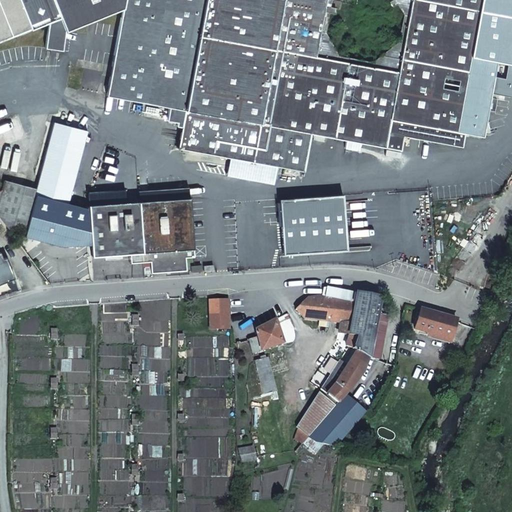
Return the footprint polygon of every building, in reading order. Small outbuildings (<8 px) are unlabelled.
[(0,0),(0,41),(48,23),(45,49),(62,51),(65,32),(122,9),(123,0),(0,0)] [(196,152),(216,0),(123,0),(122,9),(106,96),(168,108),(166,121),(176,123),(176,127),(181,128),(177,149),(196,152)] [(511,0),(216,0),(196,152),(228,158),(225,176),(272,185),(275,167),(302,172),(309,134),(345,140),(344,148),(358,151),(359,143),(400,150),(403,136),(461,147),(463,133),(481,137),(487,107),(490,93),(497,94),(511,96),(511,0)] [(490,93),(487,107),(494,108),(497,94),(490,93)] [(0,220),(8,231),(23,236),(36,189),(4,181),(1,191),(0,191),(0,220)] [(193,250),(189,199),(88,206),(89,216),(76,217),(78,243),(91,242),(92,257),(129,255),(130,263),(150,262),(150,273),(185,271),(184,257),(192,257),(192,250),(193,250)] [(378,309),(380,298),(356,293),(327,288),(325,289),(324,297),(332,299),(344,301),(354,303),(348,335),(348,336),(356,337),(352,350),(351,350),(354,352),(368,359),(378,361),(387,317),(386,316),(387,311),(378,309)] [(307,299),(295,311),(304,319),(315,320),(318,296),(307,299)] [(318,296),(315,320),(327,322),(332,299),(324,297),(320,296),(318,296)] [(332,299),(327,322),(340,324),(344,301),(332,299)] [(218,316),(218,301),(208,301),(208,316),(218,316)] [(344,301),(340,324),(339,334),(348,335),(354,303),(344,301)] [(450,340),(455,320),(420,310),(414,330),(450,340)] [(252,339),(256,353),(260,352),(282,344),(274,322),(255,331),(256,334),(255,334),(255,336),(256,335),(257,338),(252,339)] [(356,337),(348,336),(345,347),(351,350),(352,350),(356,337)] [(252,339),(248,340),(252,355),(256,353),(252,339)] [(351,350),(342,364),(346,366),(354,352),(351,350)] [(363,373),(368,359),(354,352),(346,366),(361,375),(363,373)] [(261,384),(260,384),(263,396),(276,393),(267,359),(255,362),(261,384)] [(342,364),(338,361),(327,379),(347,392),(347,393),(361,375),(346,366),(342,364)] [(347,392),(327,379),(320,390),(337,404),(344,396),(347,392)] [(335,407),(318,393),(295,428),(298,431),(307,439),(335,407)] [(335,448),(365,414),(344,396),(337,404),(335,407),(307,439),(315,443),(323,445),(335,448)] [(294,441),(302,445),(303,445),(307,439),(298,431),(294,441)] [(315,443),(307,439),(303,445),(315,453),(323,445),(315,443)] [(241,463),(256,461),(253,449),(238,451),(241,463)]
